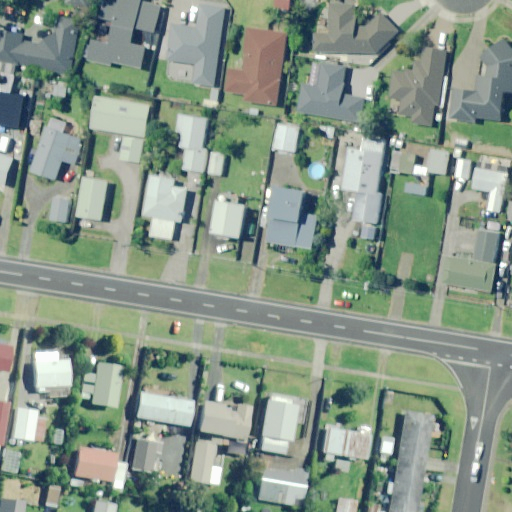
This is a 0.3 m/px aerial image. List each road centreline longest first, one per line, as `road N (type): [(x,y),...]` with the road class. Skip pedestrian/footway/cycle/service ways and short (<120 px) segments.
road 1 (tertiary): [(489,351),(0,271)]
road 2 (residential): [(465,511),(489,351)]
